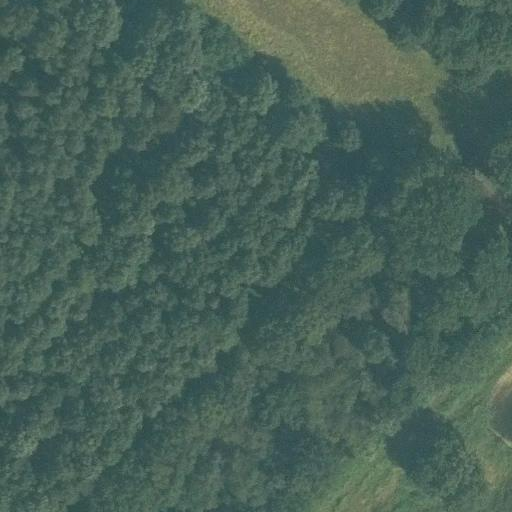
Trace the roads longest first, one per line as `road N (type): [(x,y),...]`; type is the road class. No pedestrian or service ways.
road 1 (track): [(0,270),(167,86),(338,202),(382,152),(497,244),(511,235)]
road 2 (track): [(338,202),(56,511)]
